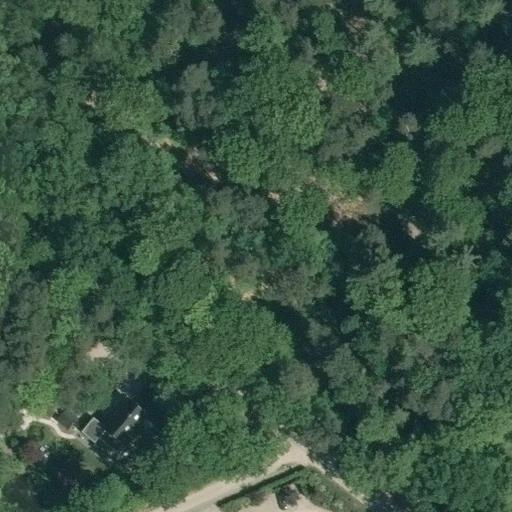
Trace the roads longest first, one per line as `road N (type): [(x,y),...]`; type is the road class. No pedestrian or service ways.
road 1 (unclassified): [(304,445),(0,197)]
road 2 (unclassified): [(167,511),(304,445)]
